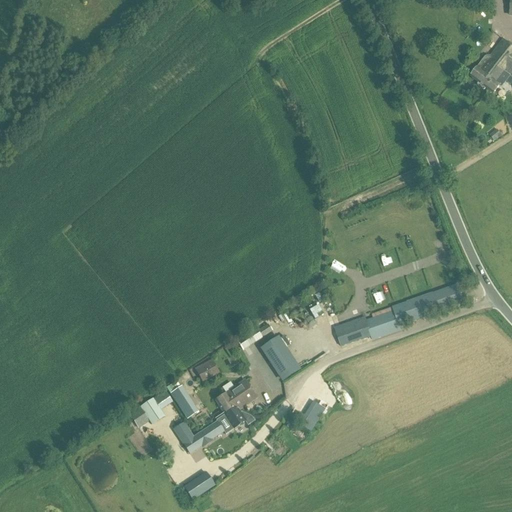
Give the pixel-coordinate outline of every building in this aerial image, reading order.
[(509,75),(511,70),(511,48),(502,42),(490,57),(487,57),(472,77),(479,82),(478,84),(478,85),(483,89),(484,89),(485,87),(494,94),(501,85),(503,87),(511,77),(509,75)] [(393,312),(367,321),(371,338),(373,342),(402,331),(400,328),(466,305),(461,290),(459,285),(392,308),(393,312)] [(341,349),(371,338),(367,321),(365,318),(334,328),(341,349)] [(258,332),(262,338),(272,331),(268,325),(258,332)] [(262,338),(258,332),(256,329),(244,337),(250,346),(262,339),(262,338)] [(284,350),(277,338),(262,348),(270,360),(284,350)] [(269,393),(303,369),(292,354),(258,378),(269,393)] [(197,371),(202,381),(218,372),(212,362),(197,371)] [(237,412),(238,411),(256,399),(245,382),(215,402),(224,416),(235,408),(237,412)] [(174,401),(186,394),(181,387),(170,394),(174,401)] [(187,420),(198,413),(194,406),(182,413),(187,420)] [(138,430),(149,422),(140,409),(140,408),(129,416),(138,430)] [(157,408),(145,417),(149,422),(161,414),(157,408)] [(240,414),(238,411),(237,412),(235,408),(224,416),(234,430),(245,422),(247,425),(253,421),(251,418),(243,413),(240,414)] [(193,438),(184,424),(174,430),(190,455),(224,432),(217,422),(193,438)] [(219,438),(211,445),(215,450),(223,443),(219,438)] [(192,502),(215,487),(206,473),(183,489),(192,502)]
